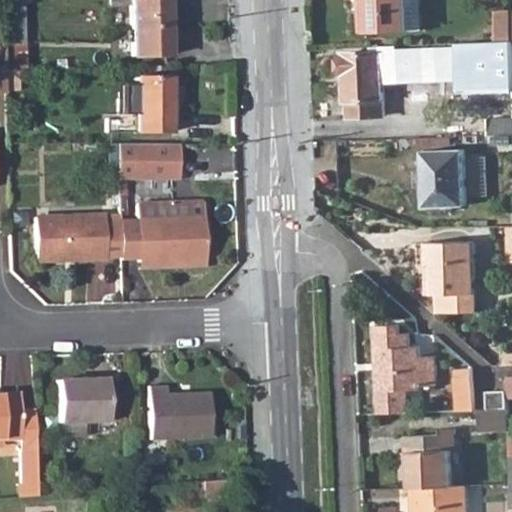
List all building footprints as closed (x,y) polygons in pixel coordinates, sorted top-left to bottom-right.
[(18,0),(0,0),(0,7),(1,42),(2,47),(20,47),(18,0)] [(162,0),(107,0),(107,6),(127,6),(129,58),(165,58),(162,0)] [(359,17),(360,34),(406,32),(404,0),(358,0),(358,1),(364,1),(364,16),(359,17)] [(404,0),(406,32),(419,31),(417,0),(404,0)] [(511,9),(495,11),(496,42),(511,41),(511,13),(511,12),(511,10),(511,9)] [(481,43),(483,92),(511,91),(511,41),(496,42),(481,43)] [(458,44),(458,47),(459,67),(460,93),(483,92),(481,43),(458,44)] [(20,47),(2,47),(2,71),(21,70),(20,47)] [(370,48),(370,52),(340,54),(340,77),(343,77),(343,104),(346,104),(347,118),(384,118),(383,74),(398,74),(399,70),(451,67),(451,47),(398,50),(398,47),(370,48)] [(102,120),(102,132),(167,133),(168,78),(134,77),(133,86),(129,85),(128,100),(115,100),(116,120),(102,120)] [(511,102),(496,104),(496,118),(511,117),(511,102)] [(487,118),(487,130),(511,129),(511,117),(496,118),(487,118)] [(115,144),(115,179),(174,179),(175,144),(140,144),(115,144)] [(429,206),(453,205),(465,204),(463,151),(425,154),(426,206),(429,206)] [(135,263),(202,261),(201,203),(200,202),(199,202),(135,203),(134,204),(133,205),(134,223),(135,260),(135,263)] [(429,206),(429,213),(454,211),(453,205),(429,206)] [(117,214),(32,217),(33,260),(118,257),(117,223),(117,214)] [(118,257),(118,260),(135,260),(134,223),(117,223),(118,257)] [(428,279),(434,279),(434,295),(436,295),(436,310),(450,310),(450,295),(476,294),(474,241),(429,243),(429,245),(419,245),(420,269),(427,269),(428,279)] [(378,362),(382,361),(382,372),(379,373),(380,392),(423,390),(423,387),(438,386),(437,356),(421,357),(420,346),(410,346),(409,333),(402,333),(401,325),(377,327),(378,362)] [(455,377),(457,411),(474,411),(472,377),(455,377)] [(103,379),(55,380),(57,423),(104,420),(103,379)] [(163,388),(146,388),(148,439),(207,437),(205,393),(163,395),(163,388)] [(490,393),(490,410),(508,409),(508,399),(508,392),(490,393)] [(16,394),(0,394),(0,440),(14,440),(15,455),(17,485),(34,485),(31,412),(17,412),(16,394)] [(480,410),(481,430),(508,429),(508,409),(490,410),(480,410)] [(413,487),(453,486),(451,434),(410,436),(413,487)] [(223,480),(201,482),(201,498),(209,502),(223,501),(223,480)] [(17,485),(13,485),(13,498),(34,496),(34,485),(17,485)] [(413,487),(414,511),(468,511),(468,485),(453,486),(413,487)]
